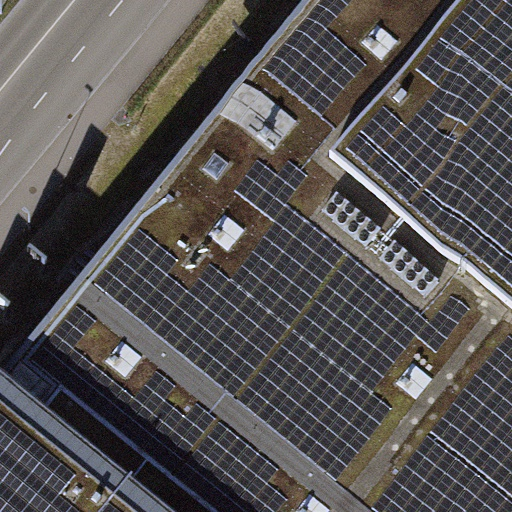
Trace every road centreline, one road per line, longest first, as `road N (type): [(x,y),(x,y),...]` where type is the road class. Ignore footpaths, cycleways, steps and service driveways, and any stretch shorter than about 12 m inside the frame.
road 1 (unknown): [(169,511),(120,474),(97,438),(111,401),(226,250),(279,235)]
road 2 (unknown): [(279,235),(335,242),(372,264),(432,308),(511,389)]
road 3 (primary): [(0,113),(90,0)]
